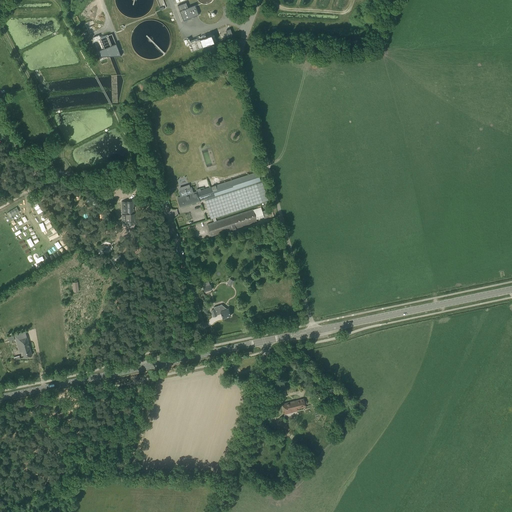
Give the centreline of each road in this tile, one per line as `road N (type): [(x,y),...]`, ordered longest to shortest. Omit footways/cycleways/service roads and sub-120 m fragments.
road 1 (unclassified): [(209,346),(150,172),(86,178),(0,148)]
road 2 (unclassified): [(314,331),(240,67),(244,38)]
road 3 (tertiary): [(0,397),(210,353)]
road 4 (tertiary): [(314,331),(511,289)]
road 5 (track): [(14,0),(1,26),(63,147),(64,173)]
road 6 (unclassified): [(215,511),(264,342)]
